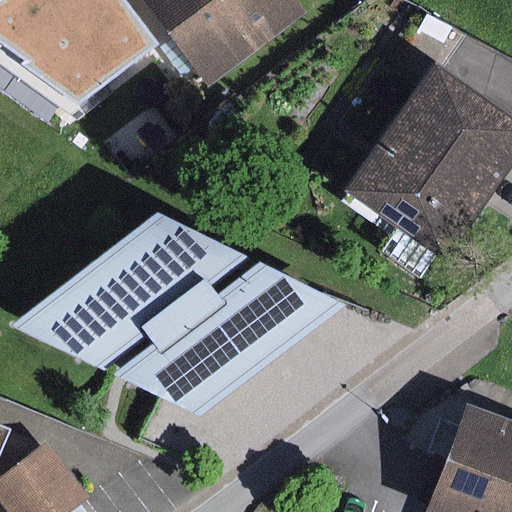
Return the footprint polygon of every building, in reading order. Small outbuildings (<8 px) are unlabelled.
[(0,0),(0,43),(27,64),(20,67),(80,99),(158,44),(122,0),(0,0)] [(152,0),(214,83),(315,8),(309,0),(152,0)] [(511,172),(511,112),(439,62),(355,183),(456,253),(511,172)] [(155,208),(16,318),(206,409),(340,301),(155,208)] [(511,511),(511,414),(475,400),(431,511),(511,511)] [(0,511),(0,467),(18,421),(0,414),(0,511)] [(65,511),(92,492),(53,442),(0,482),(0,485),(20,511),(65,511)] [(398,511),(400,508),(351,490),(343,511),(398,511)]
